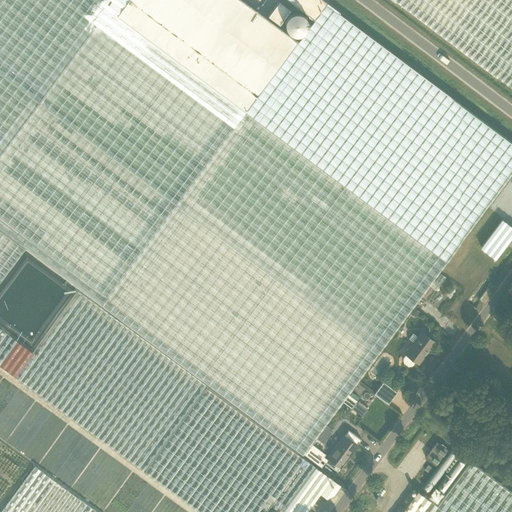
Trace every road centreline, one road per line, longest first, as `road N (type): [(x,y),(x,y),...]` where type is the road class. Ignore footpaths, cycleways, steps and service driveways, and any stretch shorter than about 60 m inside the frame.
road 1 (unclassified): [(335,511),(511,274)]
road 2 (unclassified): [(511,112),(363,0)]
